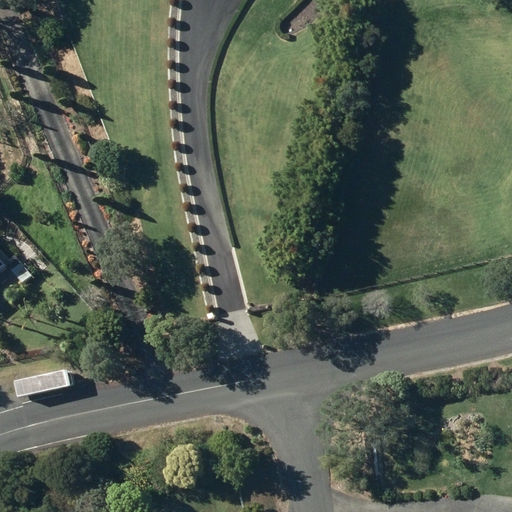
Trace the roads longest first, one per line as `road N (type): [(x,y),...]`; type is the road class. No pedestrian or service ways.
road 1 (residential): [(0,433),(280,374)]
road 2 (residential): [(280,374),(511,326)]
road 3 (residential): [(280,374),(312,511)]
